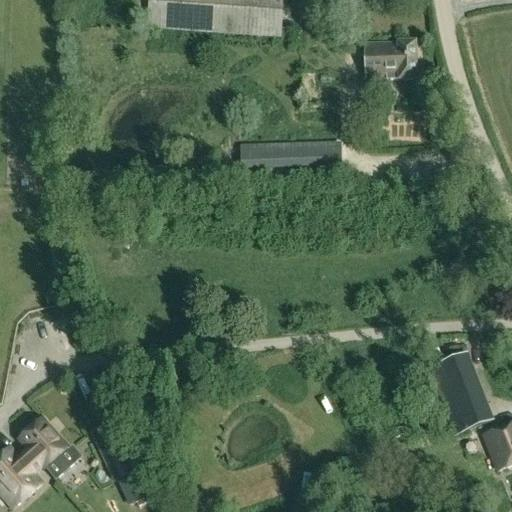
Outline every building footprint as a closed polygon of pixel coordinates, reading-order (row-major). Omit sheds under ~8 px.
[(282,27),(283,0),(151,0),(150,28),(282,37),(282,27)] [(282,37),(290,37),(291,28),(282,27),(282,37)] [(418,82),(418,44),(367,44),(367,82),(418,82)] [(244,172),(342,168),(342,148),(243,152),(244,172)] [(51,339),(62,334),(56,322),(45,327),(51,339)] [(434,353),(439,363),(445,359),(441,350),(434,353)] [(469,356),(429,370),(453,439),(493,425),(469,356)] [(112,425),(92,434),(106,465),(126,456),(112,425)] [(22,461),(14,452),(0,463),(0,495),(14,511),(17,511),(45,488),(35,478),(43,471),(46,474),(68,455),(44,426),(21,445),(30,455),(22,461)] [(497,466),(511,460),(511,427),(486,437),(497,466)] [(511,460),(497,466),(500,473),(511,467),(511,460)]
